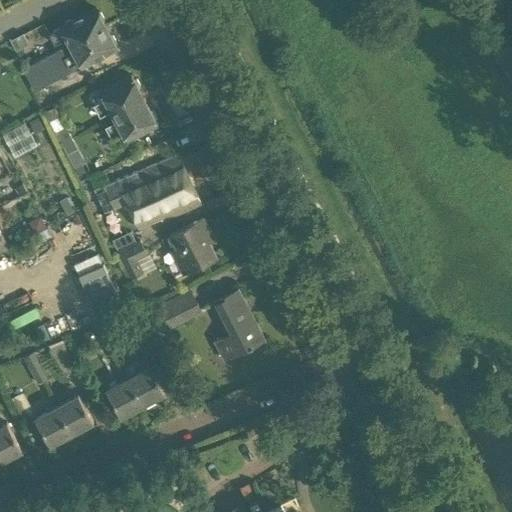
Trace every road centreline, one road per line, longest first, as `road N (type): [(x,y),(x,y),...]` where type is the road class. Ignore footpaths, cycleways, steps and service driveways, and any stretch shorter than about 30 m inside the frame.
road 1 (tertiary): [(365,351),(179,0)]
road 2 (residential): [(365,351),(0,501)]
road 3 (tertiary): [(448,511),(365,351)]
